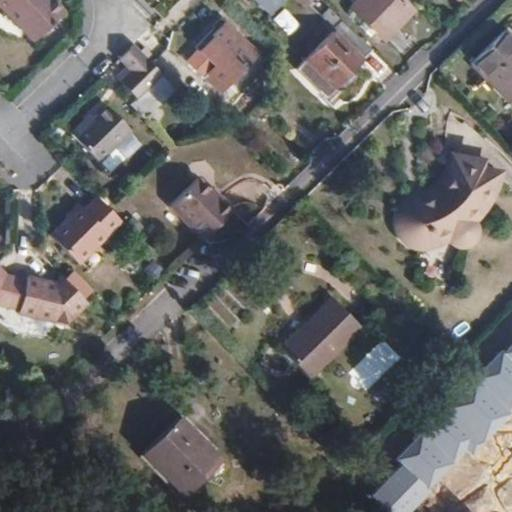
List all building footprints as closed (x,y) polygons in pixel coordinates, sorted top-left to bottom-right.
[(0,0),(0,3),(31,37),(62,7),(55,0),(0,0)] [(254,0),(271,15),(285,0),(254,0)] [(400,0),(345,0),(375,30),(403,3),(400,0)] [(323,96),(370,50),(342,22),(295,68),(323,96)] [(203,80),(218,96),(253,61),(221,27),(213,35),(210,32),(192,50),(213,71),(203,80)] [(505,97),(511,90),(511,40),(503,32),(471,63),(505,97)] [(159,72),(132,45),(118,58),(129,70),(118,81),(136,99),(160,75),(158,73),(159,72)] [(159,79),(136,101),(150,115),(173,92),(159,79)] [(83,119),(69,134),(98,164),(99,163),(114,149),(132,132),(105,104),(86,123),(83,119)] [(125,160),(114,149),(99,163),(109,175),(125,160)] [(440,186),(427,192),(429,200),(425,202),(423,201),(416,199),(413,200),(411,201),(400,209),(397,216),(395,221),(397,229),(399,235),(405,242),(407,245),(416,247),(420,247),(431,244),(437,240),(441,232),(452,231),(457,240),(460,241),(463,243),(470,242),(473,240),(475,237),(476,235),(476,232),(473,224),(493,203),(497,197),(501,180),(482,174),(485,165),(456,157),(455,162),(446,180),(440,186)] [(168,207),(201,240),(231,210),(220,197),(218,200),(197,179),(168,207)] [(121,222),(98,199),(86,210),(81,206),(50,235),(77,264),(121,222)] [(73,273),(65,280),(85,301),(92,294),(73,273)] [(26,280),(7,275),(0,287),(0,304),(19,310),(26,280)] [(65,280),(61,276),(53,284),(27,277),(26,280),(19,310),(18,313),(66,325),(88,304),(85,301),(65,280)] [(309,324),(282,351),(308,377),(360,327),(330,297),(306,320),(309,324)] [(278,347),(282,351),(309,324),(306,320),(278,347)] [(362,393),(401,358),(384,340),(345,375),(362,393)] [(223,461),(182,415),(141,452),(181,498),(223,461)]
